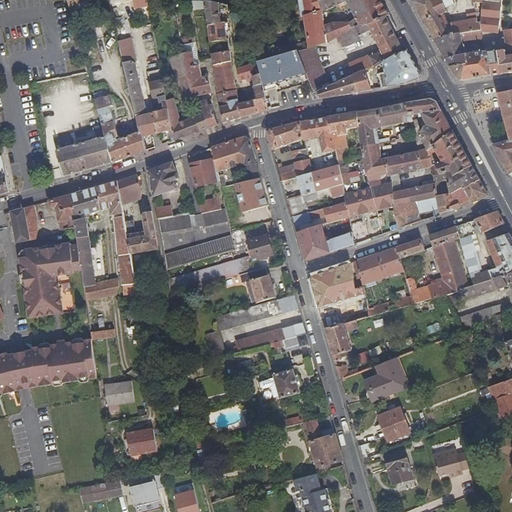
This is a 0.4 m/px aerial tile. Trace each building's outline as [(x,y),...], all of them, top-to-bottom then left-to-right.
[(108,0),(120,48),(133,45),(122,0),(108,0)] [(134,0),(136,9),(149,6),(148,0),(134,0)] [(207,25),(222,23),(228,22),(228,18),(219,20),(217,12),(228,11),(227,6),(216,3),(204,0),(207,25)] [(295,0),(293,1),(299,21),(308,20),(307,16),(304,16),(302,2),(305,1),(305,0),(295,0)] [(305,0),(305,1),(302,2),(304,16),(307,16),(308,20),(310,41),(295,46),(297,53),(298,52),(314,48),(326,44),(329,42),(336,37),(367,22),(368,24),(386,18),(388,17),(379,0),(305,0)] [(477,11),(481,11),(481,0),(417,0),(414,2),(422,17),(434,38),(481,29),(481,19),(479,19),(477,11)] [(481,19),(481,29),(497,31),(500,0),(481,0),(481,11),(481,19)] [(74,21),(90,16),(86,1),(69,5),(74,21)] [(351,77),(353,76),(372,68),(384,63),(404,52),(394,34),(386,18),(368,24),(367,22),(336,37),(329,42),(330,45),(336,42),(338,44),(340,42),(343,48),(361,40),(359,35),(371,30),(382,52),(358,62),(347,66),(349,74),(351,77)] [(224,32),(222,23),(207,25),(210,42),(225,39),(224,32)] [(204,34),(203,24),(201,24),(194,25),(196,35),(204,34)] [(481,42),(481,29),(434,38),(439,47),(445,59),(464,56),(462,46),(477,43),(481,42)] [(229,38),(225,39),(210,42),(212,58),(218,98),(223,123),(231,121),(240,118),(238,104),(229,50),(229,38)] [(194,62),(192,52),(197,51),(195,43),(182,45),(183,54),(192,96),(212,92),(208,76),(201,77),(198,65),(194,62)] [(124,63),(132,61),(136,64),(137,61),(133,47),(121,50),(124,63)] [(306,74),(314,92),(330,86),(314,48),(298,52),(306,74)] [(496,51),(498,57),(501,74),(511,72),(511,48),(510,49),(506,49),(496,51)] [(407,50),(404,52),(384,63),(385,72),(379,73),(381,88),(394,86),(405,84),(418,80),(422,75),(415,64),(407,50)] [(259,74),(263,87),(306,74),(298,52),(297,53),(256,63),(259,74)] [(491,75),(488,59),(486,52),(482,52),(478,53),(466,55),(468,65),(450,68),(453,74),(455,77),(461,80),(491,75)] [(192,96),(183,54),(169,57),(183,99),(188,104),(194,102),(193,101),(192,96)] [(466,55),(464,56),(445,59),(450,68),(468,65),(466,55)] [(493,58),(488,59),(491,75),(497,74),(501,74),(498,57),(493,58)] [(142,137),(159,133),(154,113),(148,114),(136,64),(132,61),(124,63),(126,71),(141,132),(142,137)] [(253,77),(252,76),(259,74),(256,63),(256,62),(236,67),(239,82),(253,77)] [(367,79),(375,76),(372,68),(353,76),(359,92),(365,91),(371,90),(367,79)] [(262,111),(268,110),(263,87),(259,74),(252,76),(253,77),(255,86),(252,87),(256,100),(253,100),(257,113),(262,111)] [(348,78),(330,86),(314,92),(312,93),(314,98),(318,95),(319,98),(338,95),(359,92),(353,76),(351,77),(348,78)] [(153,99),(160,97),(166,96),(163,80),(150,82),(153,99)] [(511,91),(498,94),(504,117),(510,142),(511,141),(511,91)] [(95,100),(102,126),(112,162),(127,157),(145,150),(142,137),(141,132),(116,141),(115,138),(118,137),(109,107),(113,106),(111,96),(95,100)] [(208,128),(204,113),(179,122),(174,96),(167,98),(167,101),(169,109),(172,130),(174,140),(194,133),(208,128)] [(439,113),(442,112),(439,106),(436,102),(431,99),(357,111),(359,126),(356,127),(357,131),(360,147),(378,144),(376,128),(411,123),(413,121),(412,116),(419,115),(420,119),(424,118),(423,115),(439,113)] [(207,106),(205,100),(201,101),(204,113),(208,128),(212,127),(217,125),(212,105),(207,106)] [(247,116),(257,113),(253,100),(238,104),(240,118),(247,116)] [(172,130),(169,109),(154,113),(159,133),(172,130)] [(328,117),(332,136),(343,134),(346,134),(345,129),(352,128),(356,127),(359,126),(357,111),(342,114),(328,117)] [(425,130),(421,136),(427,152),(427,153),(453,133),(447,121),(442,112),(439,113),(423,115),(424,118),(429,128),(425,130)] [(330,151),(335,150),(332,136),(328,117),(312,119),(306,120),(301,122),(305,138),(305,139),(321,136),(325,152),(330,151)] [(272,146),(273,150),(305,138),(301,122),(283,126),(270,130),(268,134),(272,146)] [(92,168),(112,162),(102,126),(92,128),(94,135),(89,137),(90,141),(56,150),(64,176),(92,168)] [(444,176),(445,180),(471,166),(462,149),(453,133),(427,153),(427,154),(428,159),(435,153),(440,166),(434,168),(438,177),(444,176)] [(346,153),(343,134),(332,136),(335,150),(336,156),(345,154),(346,153)] [(247,171),(241,173),(244,182),(260,177),(249,139),(245,137),(230,142),(212,148),(215,160),(217,172),(244,162),(247,171)] [(511,141),(510,142),(493,145),(505,168),(509,175),(511,173),(511,141)] [(360,147),(363,164),(368,181),(380,180),(381,176),(387,175),(388,176),(391,176),(422,171),(419,153),(403,156),(381,159),(380,153),(378,144),(360,147)] [(278,167),(279,171),(283,184),(291,181),(291,179),(297,178),(311,175),(313,174),(313,173),(310,160),(309,156),(307,149),(291,153),(293,160),(298,159),(299,162),(294,163),(295,166),(283,170),(281,165),(278,167)] [(427,152),(419,153),(422,171),(426,170),(430,169),(428,159),(427,154),(427,153),(427,152)] [(336,156),(338,162),(346,160),(345,154),(336,156)] [(9,192),(9,191),(1,155),(0,155),(0,194),(1,194),(9,192)] [(195,188),(216,184),(212,160),(191,166),(195,188)] [(212,160),(216,184),(220,183),(217,172),(215,160),(212,160)] [(346,160),(338,162),(340,167),(344,185),(351,183),(346,160)] [(149,173),(154,199),(177,189),(174,181),(178,179),(176,174),(169,177),(168,176),(175,172),(173,163),(166,166),(149,173)] [(474,172),(471,166),(445,180),(450,194),(478,180),(474,172)] [(336,168),(313,173),(313,174),(311,175),(316,191),(331,188),(342,185),(344,185),(340,167),(336,168)] [(430,169),(434,184),(445,180),(444,176),(438,177),(434,168),(430,169)] [(131,177),(118,181),(122,204),(143,200),(144,191),(137,175),(131,177)] [(304,199),(317,196),(316,191),(311,175),(297,178),(301,195),(302,195),(304,199)] [(244,182),(235,184),(242,211),(268,204),(264,192),(260,177),(244,182)] [(482,187),(478,180),(450,194),(449,195),(438,197),(437,199),(440,216),(458,210),(487,197),(482,187)] [(107,185),(111,208),(110,209),(111,216),(116,216),(123,287),(125,286),(126,300),(138,297),(131,254),(125,220),(122,204),(118,181),(109,184),(107,185)] [(101,211),(110,209),(111,208),(107,185),(101,187),(98,188),(101,211)] [(342,185),(331,188),(333,197),(344,195),(342,185)] [(438,197),(435,185),(408,191),(408,190),(393,193),(393,194),(391,194),(394,208),(397,207),(437,199),(438,197)] [(392,186),(381,188),(371,190),(376,212),(388,209),(394,208),(391,194),(393,194),(393,193),(392,186)] [(75,217),(101,211),(98,188),(72,194),(75,217)] [(371,190),(359,192),(363,214),(376,212),(371,190)] [(350,217),(363,214),(359,192),(345,195),(347,202),(350,217)] [(76,220),(75,217),(72,194),(58,198),(48,201),(50,208),(56,207),(60,222),(64,222),(66,230),(77,229),(76,220)] [(301,195),(294,197),(293,195),(286,197),(287,198),(292,217),(307,213),(304,199),(302,195),(301,195)] [(345,195),(344,195),(333,197),(335,205),(347,202),(345,195)] [(222,210),(219,198),(198,203),(200,216),(202,216),(222,210)] [(335,205),(324,208),(326,216),(328,223),(344,218),(349,217),(350,217),(347,202),(335,205)] [(19,251),(30,248),(37,246),(37,232),(36,219),(34,205),(23,208),(11,212),(19,251)] [(394,208),(388,209),(398,230),(406,227),(397,207),(394,208)] [(324,208),(308,212),(311,221),(326,216),(324,208)] [(228,222),(225,209),(222,210),(202,216),(205,229),(228,223),(228,222)] [(125,220),(131,254),(159,249),(152,212),(144,214),(143,216),(146,236),(135,238),(132,224),(128,225),(128,220),(125,220)] [(294,224),(295,227),(311,221),(308,212),(307,213),(292,217),(294,224)] [(476,234),(503,225),(496,213),(484,217),(456,226),(461,239),(476,234)] [(173,220),(173,218),(158,221),(160,237),(191,230),(190,224),(188,225),(186,217),(173,220)] [(349,217),(344,218),(347,234),(352,233),(349,217)] [(87,301),(111,297),(109,282),(96,285),(89,236),(87,218),(76,220),(77,229),(83,271),(87,301)] [(307,260),(329,253),(326,242),(321,225),(297,232),(300,243),(305,259),(307,260)] [(458,240),(461,239),(456,226),(442,231),(428,236),(432,247),(453,240),(458,238),(458,240)] [(365,241),(362,231),(353,234),(355,244),(365,241)] [(347,234),(326,242),(329,253),(341,248),(355,244),(353,234),(352,233),(347,234)] [(252,256),(253,260),(273,255),(267,234),(247,239),(248,243),(245,244),(249,257),(252,256)] [(461,239),(458,240),(469,273),(480,270),(475,251),(479,250),(476,239),(477,238),(476,236),(476,234),(461,239)] [(476,280),(472,281),(473,286),(511,273),(511,241),(508,235),(486,241),(498,268),(475,275),(476,280)] [(166,272),(235,251),(231,237),(164,258),(166,272)] [(399,258),(423,250),(422,238),(409,242),(395,247),(399,258)] [(453,240),(432,247),(442,278),(447,294),(468,287),(453,240)] [(83,271),(79,245),(71,246),(71,244),(29,249),(30,257),(22,258),(30,318),(65,314),(61,283),(58,283),(57,277),(76,274),(75,272),(83,271)] [(360,277),(361,284),(402,268),(399,258),(395,247),(371,255),(354,261),(356,278),(360,277)] [(30,257),(29,249),(25,250),(21,254),(22,258),(30,257)] [(248,273),(256,270),(253,260),(252,256),(249,257),(168,281),(170,296),(248,273)] [(257,302),(276,297),(266,267),(256,270),(248,273),(257,302)] [(509,286),(511,290),(511,273),(473,286),(468,287),(447,294),(443,295),(449,307),(463,302),(463,301),(509,286)] [(443,295),(447,294),(442,278),(434,280),(435,283),(427,286),(431,299),(443,295)] [(121,295),(119,281),(109,282),(111,297),(121,295)] [(413,304),(431,299),(427,286),(409,291),(413,304)] [(367,317),(413,304),(409,291),(370,306),(371,308),(365,309),(367,317)] [(215,319),(219,332),(289,312),(285,299),(215,319)] [(500,306),(503,315),(504,319),(510,317),(506,304),(500,306)] [(494,322),(493,318),(490,310),(457,321),(461,334),(494,322)] [(349,349),(344,331),(356,328),(354,320),(324,329),(330,351),(333,361),(339,360),(338,357),(345,354),(344,351),(349,349)] [(268,344),(296,336),(305,334),(302,323),(236,341),(232,348),(234,354),(258,347),(268,344)] [(117,337),(116,330),(91,333),(91,335),(92,340),(117,337)] [(206,336),(212,354),(225,351),(219,332),(206,336)] [(473,341),(470,332),(462,335),(464,340),(466,344),(473,341)] [(296,336),(298,345),(299,348),(308,345),(305,334),(296,336)] [(283,344),(284,349),(298,345),(296,336),(268,344),(269,348),(273,347),(274,348),(278,347),(278,345),(283,344)] [(0,391),(18,386),(39,382),(54,380),(68,379),(79,379),(89,379),(97,379),(92,340),(85,341),(74,341),(59,342),(46,343),(32,345),(33,349),(6,353),(6,351),(0,351),(0,391)] [(511,340),(503,344),(511,367),(511,340)] [(359,364),(370,361),(367,352),(356,355),(359,364)] [(371,402),(389,395),(387,389),(405,382),(396,358),(375,366),(379,376),(364,382),(367,391),(371,400),(371,402)] [(335,368),(338,380),(348,377),(344,366),(335,368)] [(268,380),(273,399),(279,398),(280,400),(300,394),(293,370),(273,376),(273,379),(268,380)] [(482,377),(487,388),(494,385),(493,381),(491,382),(488,374),(482,377)] [(511,400),(509,395),(511,394),(511,378),(494,385),(487,388),(497,410),(504,425),(511,421),(511,400)] [(134,402),(132,384),(132,382),(132,380),(105,385),(106,395),(108,406),(134,402)] [(387,389),(389,395),(408,387),(405,382),(387,389)] [(378,417),(387,441),(410,433),(401,408),(378,417)] [(317,468),(318,468),(320,473),(331,470),(329,465),(341,461),(335,441),(332,428),(318,432),(315,420),(304,423),(317,468)] [(158,450),(154,430),(127,434),(130,455),(158,450)] [(196,444),(197,452),(207,449),(211,448),(210,441),(196,444)] [(358,446),(362,461),(367,459),(363,449),(370,447),(369,443),(358,446)] [(206,460),(209,457),(207,449),(197,452),(199,461),(206,460)] [(454,450),(431,457),(438,478),(447,475),(449,479),(461,475),(460,471),(467,469),(463,453),(455,456),(454,450)] [(393,485),(412,479),(405,453),(385,459),(389,474),(388,475),(388,476),(388,478),(388,479),(391,481),(393,485)] [(197,473),(195,465),(175,470),(176,477),(197,473)] [(134,506),(157,502),(155,490),(158,489),(166,488),(163,472),(151,474),(152,482),(130,487),(134,506)] [(315,474),(293,480),(297,492),(301,490),(306,511),(329,511),(324,490),(320,491),(315,474)] [(82,501),(124,493),(121,480),(111,481),(79,487),(82,501)] [(200,511),(195,490),(175,495),(179,511),(200,511)]
